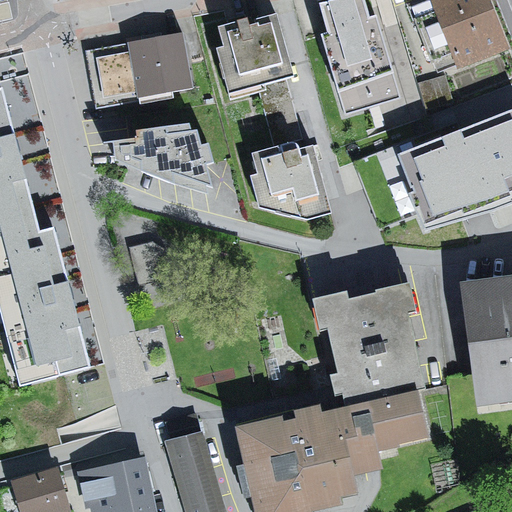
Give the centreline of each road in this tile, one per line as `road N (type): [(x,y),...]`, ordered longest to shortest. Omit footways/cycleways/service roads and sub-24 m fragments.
road 1 (residential): [(358,250),(159,209),(81,181)]
road 2 (residential): [(81,181),(156,443)]
road 3 (residential): [(37,23),(81,181)]
road 4 (unknown): [(150,427),(173,412),(216,428),(239,511)]
road 5 (residential): [(358,250),(413,257),(511,246)]
road 6 (residential): [(37,23),(175,0)]
